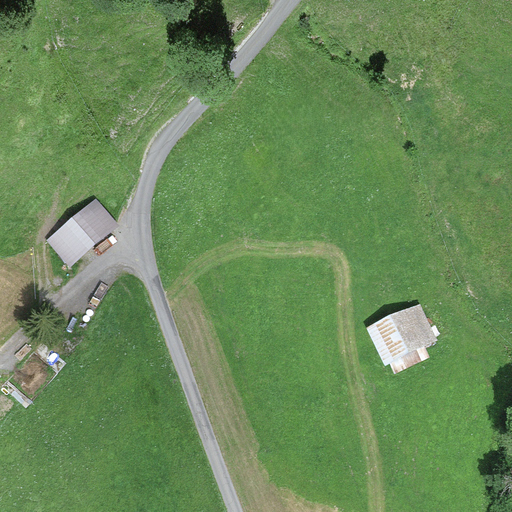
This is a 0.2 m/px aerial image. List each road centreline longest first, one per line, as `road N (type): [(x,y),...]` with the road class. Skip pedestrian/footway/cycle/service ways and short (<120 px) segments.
road 1 (unclassified): [(236,511),(152,279),(140,213),(163,146),(291,0)]
road 2 (track): [(0,354),(142,238)]
